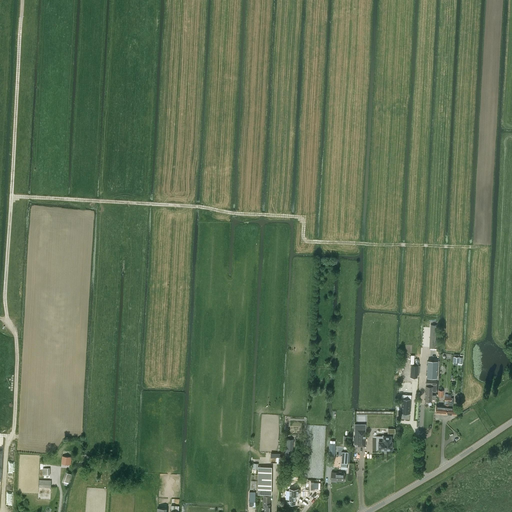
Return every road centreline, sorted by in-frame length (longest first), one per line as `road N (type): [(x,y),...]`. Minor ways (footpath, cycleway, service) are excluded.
road 1 (track): [(10,199),(200,206),(300,217),(307,241),(484,249)]
road 2 (track): [(0,318),(7,322),(21,0)]
road 3 (track): [(7,322),(17,337),(17,365),(2,511)]
road 4 (tertiary): [(367,511),(511,421)]
